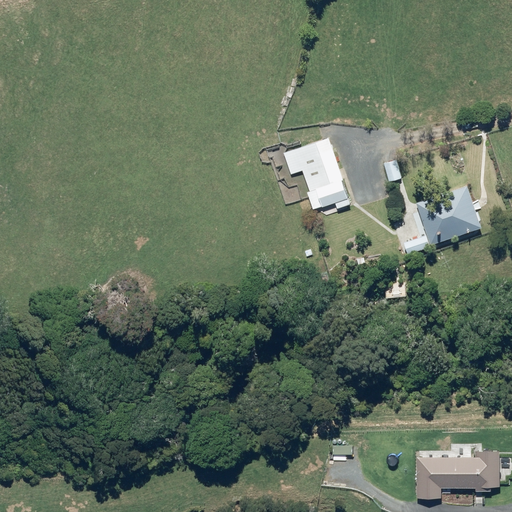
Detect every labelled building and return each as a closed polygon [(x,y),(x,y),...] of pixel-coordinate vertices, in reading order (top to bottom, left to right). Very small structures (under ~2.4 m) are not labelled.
[(354,203),(332,137),(286,152),(293,174),(306,170),(313,190),(310,191),(316,209),(326,205),(326,206),(339,202),(341,207),(354,203)] [(404,178),(399,159),(387,162),(392,181),(404,178)] [(435,244),(487,227),(472,184),(420,202),(430,233),(408,241),(412,253),(436,245),(435,244)] [(363,442),(348,442),(348,463),(363,463),(363,442)] [(478,453),(415,453),(415,456),(416,456),(416,501),(447,500),(447,489),(473,489),(473,494),(500,494),(500,489),(506,489),(505,446),(478,446),(478,453)]
